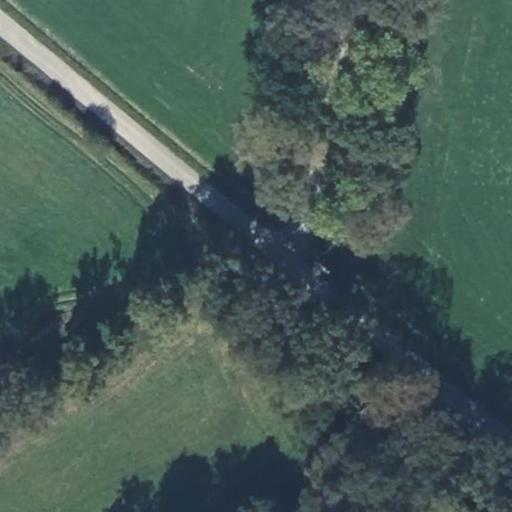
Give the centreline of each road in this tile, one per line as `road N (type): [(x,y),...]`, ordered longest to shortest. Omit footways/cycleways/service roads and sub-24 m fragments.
road 1 (unclassified): [(511,443),(0,35)]
road 2 (track): [(291,272),(341,0)]
